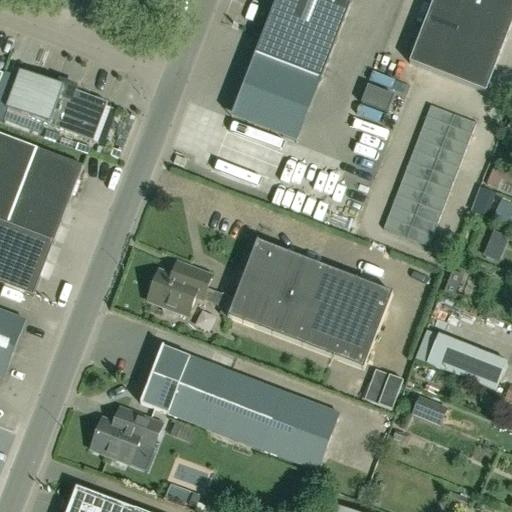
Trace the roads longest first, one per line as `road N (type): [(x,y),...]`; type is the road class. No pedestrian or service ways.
road 1 (unclassified): [(9,511),(173,79)]
road 2 (unknown): [(142,162),(370,251)]
road 3 (unclassified): [(173,79),(0,13)]
